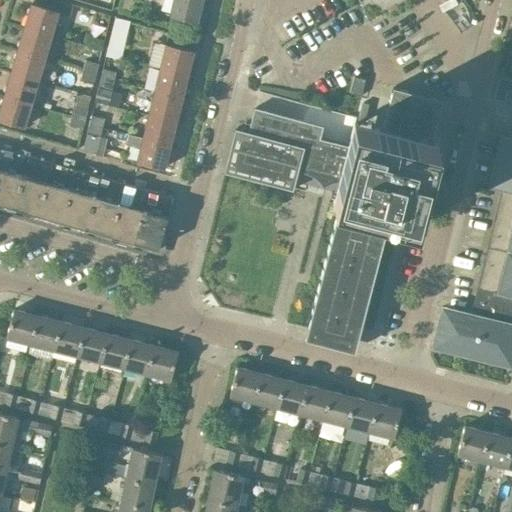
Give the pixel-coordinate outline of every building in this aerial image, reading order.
[(197,22),(202,0),(173,0),(170,15),(197,22)] [(31,4),(24,27),(51,35),(58,12),(31,4)] [(111,15),(97,12),(89,46),(102,50),(111,15)] [(121,59),(123,50),(130,22),(118,18),(116,20),(107,56),(121,59)] [(44,58),(51,35),(24,27),(17,50),(44,58)] [(166,45),(160,68),(187,75),(193,51),(166,45)] [(37,81),(44,58),(17,50),(11,72),(37,81)] [(117,73),(121,59),(107,56),(104,69),(101,79),(115,82),(117,73)] [(96,72),(99,63),(85,59),(83,69),(96,72)] [(181,98),(187,75),(160,68),(154,91),(181,98)] [(94,81),(96,72),(83,69),(81,78),(94,81)] [(31,103),(37,81),(11,72),(4,95),(31,103)] [(366,80),(353,77),(349,93),(362,97),(366,80)] [(112,91),(115,82),(101,79),(99,88),(112,91)] [(437,144),(431,143),(442,100),(438,99),(439,88),(443,89),(443,88),(424,85),(413,83),(410,92),(393,87),(382,130),(354,122),(348,145),(319,138),(322,126),(267,111),(254,108),(248,132),(235,128),(224,172),(257,180),(293,189),(299,168),(323,175),(339,179),(333,203),(340,204),(310,316),(305,338),(354,351),(360,329),(390,217),(416,224),(437,144)] [(176,121),(181,98),(154,91),(149,114),(176,121)] [(85,119),(90,96),(77,92),(71,115),(85,119)] [(0,119),(24,127),(31,103),(4,95),(0,108),(0,119)] [(170,144),(176,121),(149,114),(143,137),(170,144)] [(82,128),(85,119),(71,115),(69,125),(82,128)] [(105,118),(92,115),(89,124),(102,128),(105,118)] [(96,154),(102,128),(89,124),(83,151),(96,154)] [(164,168),(170,144),(143,137),(137,161),(164,168)] [(511,139),(502,137),(490,186),(503,189),(472,314),(442,307),(432,347),(510,367),(509,371),(511,371),(511,139)] [(0,203),(14,207),(29,156),(5,149),(0,165),(0,203)] [(37,214),(52,163),(29,156),(14,207),(37,214)] [(61,221),(77,170),(52,163),(37,214),(61,221)] [(85,228),(101,176),(77,170),(61,221),(85,228)] [(109,235),(125,183),(101,176),(85,228),(109,235)] [(133,242),(149,190),(125,183),(109,235),(133,242)] [(481,275),(501,193),(477,187),(457,269),(481,275)] [(163,230),(167,216),(173,197),(149,190),(133,242),(158,249),(159,245),(164,246),(168,232),(169,232),(169,231),(163,230)] [(32,344),(40,316),(13,309),(6,337),(32,344)] [(55,350),(62,322),(40,316),(32,344),(55,350)] [(78,356),(86,328),(62,322),(55,350),(78,356)] [(102,362),(109,334),(86,328),(78,356),(102,362)] [(123,367),(130,339),(109,334),(102,362),(123,367)] [(147,373),(154,345),(130,339),(123,367),(147,373)] [(170,380),(177,351),(154,345),(147,373),(170,380)] [(254,400),(261,373),(237,367),(231,394),(244,397),(244,399),(253,402),(254,400)] [(277,408),(278,406),(285,380),(261,373),(254,400),(266,403),(266,405),(277,408)] [(300,414),(301,412),(308,386),(285,380),(278,406),(291,409),(291,412),(300,414)] [(323,420),(324,418),(331,391),(308,386),(301,412),(314,416),(313,418),(323,420)] [(346,426),(347,424),(354,397),(331,391),(324,418),(337,422),(336,424),(346,426)] [(16,396),(7,393),(4,406),(13,408),(16,396)] [(371,433),(371,431),(378,404),(354,397),(347,424),(359,428),(359,429),(371,433)] [(40,402),(30,399),(27,412),(36,414),(40,402)] [(401,409),(378,404),(371,431),(383,434),(383,435),(394,438),(401,409)] [(63,408),(53,406),(50,418),(60,421),(63,408)] [(14,432),(16,417),(17,415),(0,411),(0,442),(8,445),(11,431),(14,432)] [(86,414),(77,412),(74,424),(83,427),(86,414)] [(109,420),(100,418),(97,430),(106,433),(109,420)] [(50,436),(52,426),(25,420),(23,430),(50,436)] [(133,426),(123,424),(120,436),(130,439),(133,426)] [(481,460),(481,459),(488,433),(463,426),(457,452),(470,455),(470,457),(481,460)] [(157,432),(147,430),(144,442),(154,445),(157,432)] [(504,467),(505,465),(511,439),(488,433),(481,459),(494,462),(493,464),(504,467)] [(5,458),(8,445),(0,442),(0,467),(6,469),(8,459),(5,458)] [(118,456),(120,445),(105,442),(102,452),(118,456)] [(157,476),(162,454),(134,447),(130,463),(132,463),(130,470),(157,476)] [(239,453),(230,451),(227,463),(236,465),(239,453)] [(263,460),(253,457),(250,469),(259,472),(263,460)] [(286,466),(276,463),(273,475),(282,478),(286,466)] [(16,479),(39,484),(42,472),(18,467),(16,479)] [(102,471),(90,469),(88,480),(100,483),(102,471)] [(309,472),(299,469),(296,481),(306,483),(309,472)] [(150,506),(157,476),(130,470),(129,476),(127,475),(124,486),(127,486),(124,500),(150,506)] [(240,492),(244,476),(216,470),(209,499),(235,505),(238,491),(240,492)] [(333,477),(323,475),(319,487),(329,490),(333,477)] [(356,483),(346,480),(342,493),(352,496),(356,483)] [(277,484),(263,481),(261,491),(275,495),(277,484)] [(19,498),(35,501),(38,490),(22,486),(19,498)] [(380,489),(370,486),(366,499),(376,502),(380,489)] [(233,511),(235,505),(209,499),(206,511),(233,511)] [(148,511),(150,506),(124,500),(121,511),(148,511)] [(338,511),(340,504),(324,501),(322,511),(338,511)]
